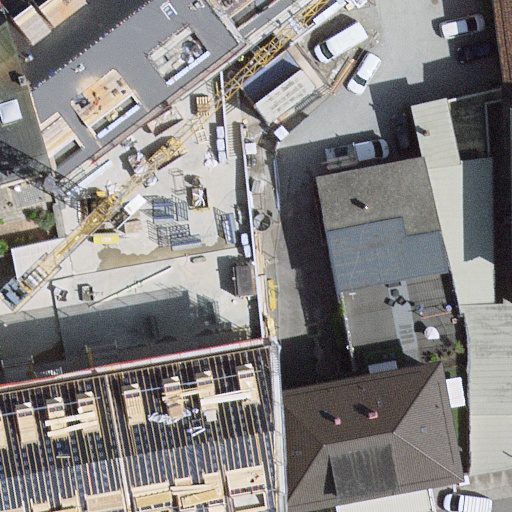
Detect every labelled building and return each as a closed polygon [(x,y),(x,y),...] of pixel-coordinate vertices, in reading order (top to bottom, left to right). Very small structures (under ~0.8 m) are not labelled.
[(511,0),(485,0),(500,84),(497,91),(511,90),(511,0)] [(0,254),(54,245),(40,176),(20,180),(0,75),(0,254)] [(511,90),(497,91),(498,212),(511,211),(511,90)] [(360,385),(257,403),(267,511),(300,511),(443,485),(421,374),(412,376),(392,277),(431,270),(408,168),(316,188),(360,385)] [(511,286),(511,211),(498,212),(499,287),(511,286)] [(267,511),(257,403),(249,351),(0,391),(0,511),(267,511)]
